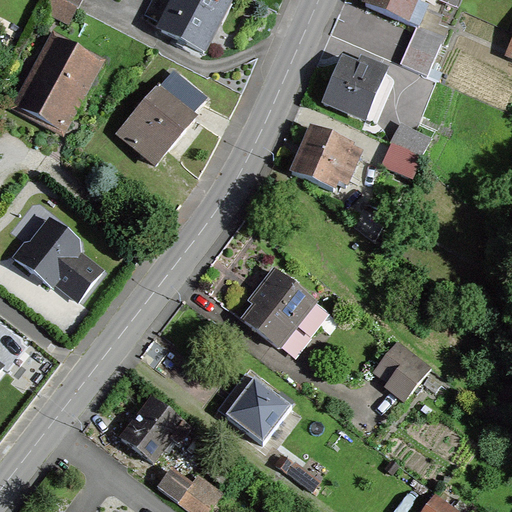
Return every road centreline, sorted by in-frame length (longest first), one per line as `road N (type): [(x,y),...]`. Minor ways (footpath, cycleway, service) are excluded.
road 1 (secondary): [(0,489),(218,206),(317,0)]
road 2 (unknown): [(319,511),(145,385),(89,371)]
road 3 (unknown): [(0,87),(68,152),(127,171),(195,235)]
